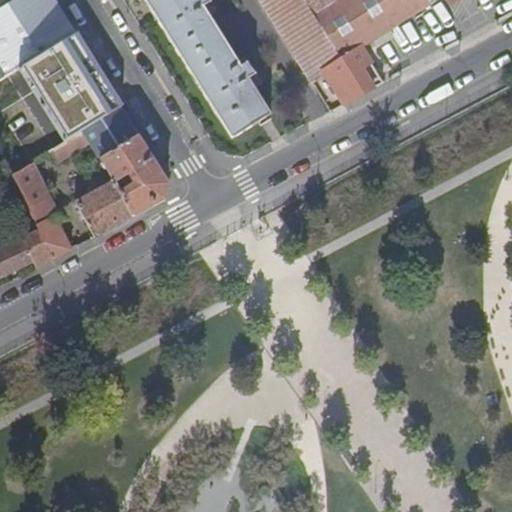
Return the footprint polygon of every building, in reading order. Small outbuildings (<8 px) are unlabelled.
[(0,80),(73,35),(51,0),(19,0),(0,12),(0,80)] [(144,0),(234,142),(274,116),(251,81),(257,76),(248,62),(240,64),(206,9),(213,5),(209,0),(144,0)] [(259,0),(311,82),(324,74),(345,107),(384,86),(365,55),(362,50),(375,42),(442,0),(259,0)] [(0,145),(47,116),(31,88),(86,54),(73,35),(0,80),(0,145)] [(379,48),(375,42),(362,50),(365,55),(379,48)] [(0,145),(0,151),(13,177),(31,166),(50,154),(84,133),(121,110),(104,82),(47,116),(0,145)] [(99,160),(137,137),(121,110),(84,133),(90,143),(99,160)] [(50,154),(56,163),(90,143),(84,133),(50,154)] [(113,183),(132,217),(165,200),(169,186),(137,137),(99,160),(113,183)] [(31,166),(41,184),(60,169),(56,163),(50,154),(31,166)] [(39,231),(54,260),(71,251),(55,218),(58,217),(41,184),(31,166),(13,177),(39,231)] [(74,203),(95,238),(132,217),(113,183),(94,193),(91,188),(86,191),(88,195),(74,203)] [(0,279),(32,263),(36,270),(54,260),(39,231),(0,250),(0,279)]
